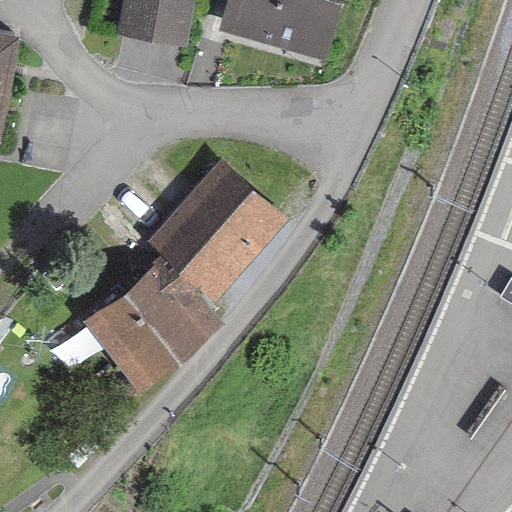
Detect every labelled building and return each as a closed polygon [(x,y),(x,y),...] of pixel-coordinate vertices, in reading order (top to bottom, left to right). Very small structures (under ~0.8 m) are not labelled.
[(222,0),(130,0),(124,32),(212,49),(222,0)] [(387,0),(254,0),(248,24),(372,57),(387,0)] [(65,34),(0,21),(0,149),(42,157),(65,34)] [(319,211),(263,152),(174,235),(191,252),(115,323),(175,388),(256,313),(234,290),(319,211)] [(511,276),(500,296),(511,304),(511,276)]
